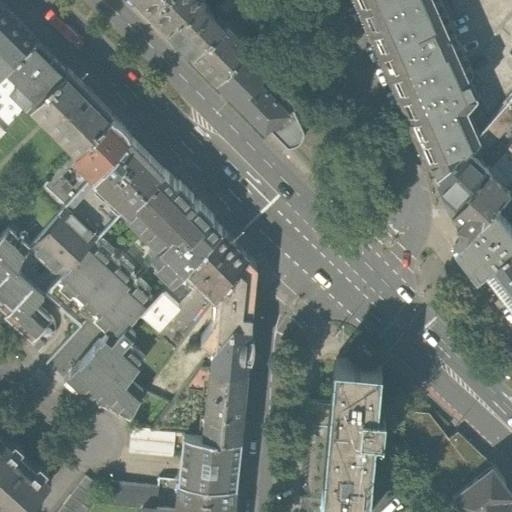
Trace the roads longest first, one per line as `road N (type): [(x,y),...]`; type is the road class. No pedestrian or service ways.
road 1 (primary): [(47,0),(326,278)]
road 2 (primary): [(363,262),(101,0)]
road 3 (residential): [(333,0),(413,196),(410,220),(363,262)]
road 4 (primary): [(326,278),(511,456)]
road 5 (residential): [(326,278),(291,302),(276,331),(262,511)]
road 6 (primary): [(511,413),(363,262)]
road 7 (residential): [(0,352),(54,415),(93,442)]
